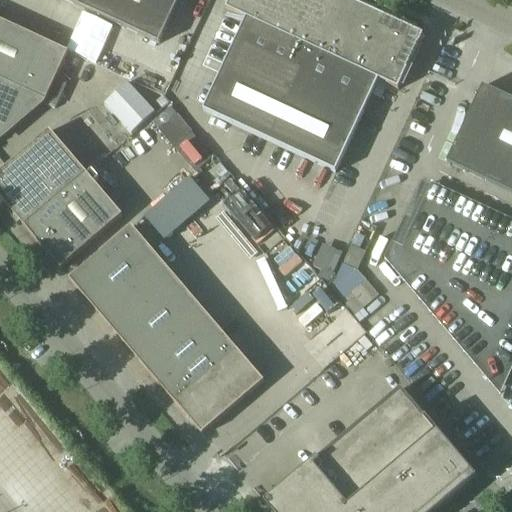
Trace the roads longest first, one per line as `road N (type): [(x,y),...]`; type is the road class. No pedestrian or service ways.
road 1 (unclassified): [(0,265),(203,511)]
road 2 (unknown): [(2,0),(135,65),(158,60),(170,47),(188,0)]
